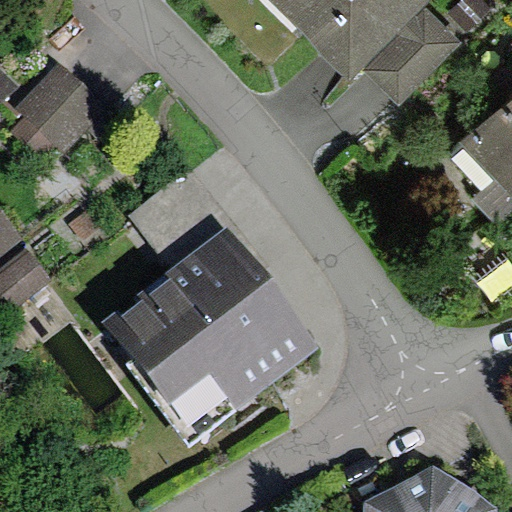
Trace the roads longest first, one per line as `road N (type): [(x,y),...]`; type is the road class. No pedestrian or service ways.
road 1 (residential): [(119,0),(355,279),(414,391)]
road 2 (residential): [(192,511),(414,391)]
